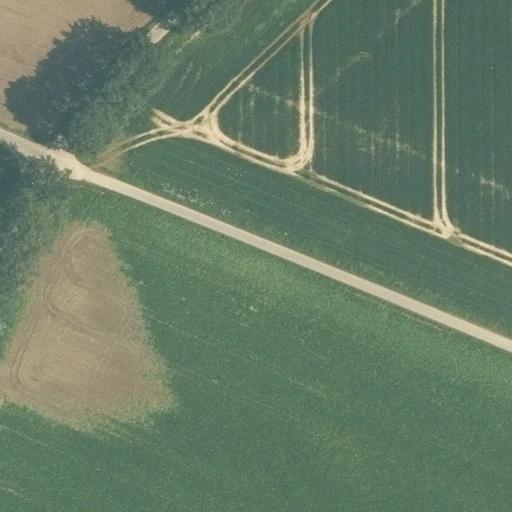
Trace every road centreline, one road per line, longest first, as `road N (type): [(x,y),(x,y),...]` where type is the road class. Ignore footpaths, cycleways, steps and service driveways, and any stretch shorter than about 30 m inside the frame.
road 1 (unclassified): [(48,159),(511,348)]
road 2 (unclassified): [(48,159),(119,71),(194,0)]
